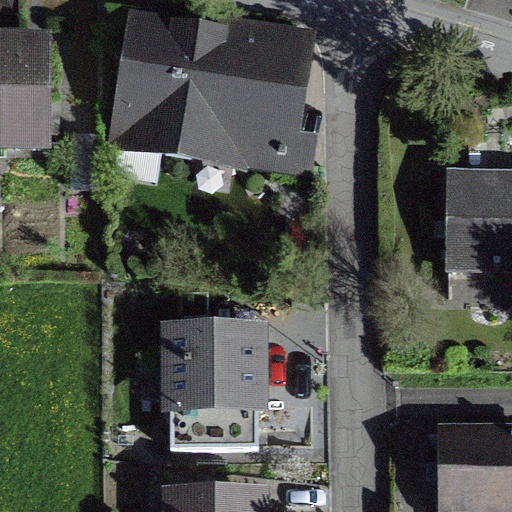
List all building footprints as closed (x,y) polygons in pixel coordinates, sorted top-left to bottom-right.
[(301,138),(317,34),(227,20),(226,28),(129,13),(108,151),(312,183),(319,141),(301,138)] [(0,157),(51,158),(50,37),(32,38),(0,37),(0,157)] [(94,194),(93,136),(70,136),(70,195),(94,194)] [(511,273),(511,183),(444,182),(443,273),(511,273)] [(269,326),(159,327),(159,418),(169,418),(169,453),(259,452),(259,417),(269,417),(269,326)] [(511,511),(511,436),(435,437),(434,511),(511,511)] [(161,490),(161,511),(268,511),(268,490),(161,490)]
